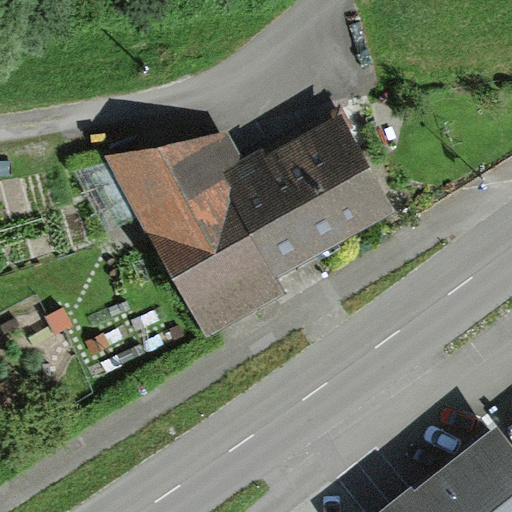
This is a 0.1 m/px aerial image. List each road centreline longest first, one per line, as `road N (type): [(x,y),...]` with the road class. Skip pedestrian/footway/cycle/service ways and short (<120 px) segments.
road 1 (primary): [(139,511),(511,245)]
road 2 (unknown): [(274,0),(157,53),(0,87)]
